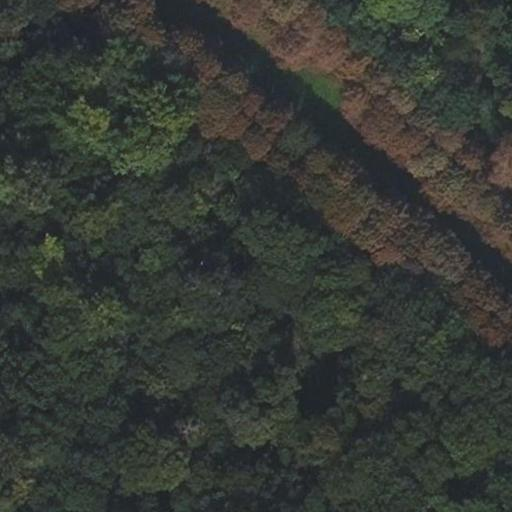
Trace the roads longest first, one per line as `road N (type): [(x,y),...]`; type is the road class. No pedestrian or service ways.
road 1 (unclassified): [(92,0),(511,354)]
road 2 (unclassified): [(511,208),(266,0)]
road 3 (track): [(328,511),(338,482),(439,344),(468,318)]
road 4 (track): [(490,0),(493,192)]
